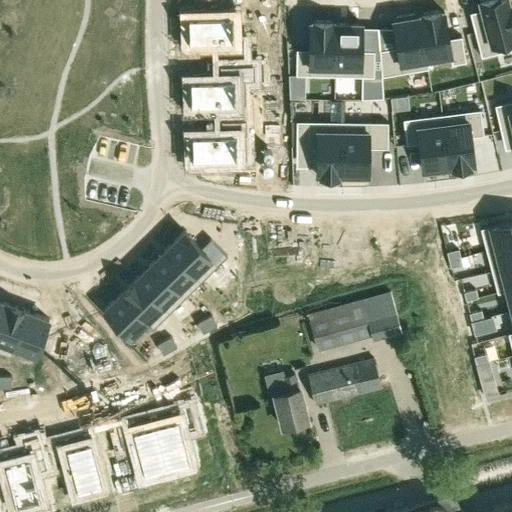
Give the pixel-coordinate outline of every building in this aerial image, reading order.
[(479,0),(486,27),(475,30),(481,55),(511,47),(511,3),(510,4),(508,0),(479,0)] [(421,15),(418,15),(427,67),(428,67),(427,62),(451,58),(452,63),(466,60),(461,35),(449,37),(444,11),(441,11),(440,9),(421,12),(421,15)] [(397,46),(379,49),(381,75),(427,67),(418,15),(415,16),(414,12),(396,15),(397,19),(393,19),(397,46)] [(234,13),(186,14),(187,44),(219,43),(219,54),(243,54),(243,40),(235,40),(234,13)] [(296,48),(296,74),(335,74),(336,22),(333,22),(333,19),(313,19),(313,21),(310,21),(309,48),(296,48)] [(336,22),(335,74),(374,75),(374,49),(361,49),(362,22),(336,22)] [(220,76),(188,77),(188,106),(237,105),(236,78),(244,78),(244,63),(220,64),(220,76)] [(511,99),(495,104),(500,129),(511,126),(511,99)] [(480,108),(442,113),(448,165),(451,165),(452,167),(471,165),(471,162),(474,162),(471,135),(483,134),(480,108)] [(442,113),(403,118),(406,143),(419,142),(422,168),(448,165),(442,113)] [(222,131),(189,132),(190,161),(238,160),(237,132),(246,132),(245,118),(221,119),(222,131)] [(296,120),(296,146),(316,146),(316,172),(320,172),(319,175),(339,175),(339,173),(342,173),(343,120),(296,120)] [(343,120),(342,173),(368,173),(369,146),(387,147),(388,121),(343,120)] [(511,218),(481,227),(486,249),(511,242),(511,218)] [(186,229),(168,246),(196,275),(214,258),(219,264),(228,255),(211,238),(202,247),(186,229)] [(511,242),(486,249),(492,270),(511,264),(511,242)] [(168,246),(151,263),(179,291),(196,275),(168,246)] [(446,251),(448,259),(460,256),(458,248),(446,251)] [(460,256),(448,259),(450,267),(462,264),(460,256)] [(151,263),(134,280),(162,308),(179,291),(151,263)] [(511,264),(492,270),(497,291),(509,288),(509,287),(511,286),(511,264)] [(134,280),(117,296),(145,325),(162,308),(134,280)] [(475,288),(463,291),(466,299),(478,296),(475,288)] [(390,289),(308,313),(317,349),(371,335),(372,339),(402,331),(390,289)] [(117,296),(100,313),(128,342),(145,325),(117,296)] [(0,298),(0,331),(11,303),(0,298)] [(11,303),(0,331),(0,341),(19,349),(33,311),(11,303)] [(481,309),(469,312),(471,320),(480,318),(483,317),(481,309)] [(33,311),(19,349),(42,357),(56,319),(33,311)] [(211,314),(204,318),(210,328),(217,325),(211,314)] [(204,318),(197,321),(202,332),(210,328),(204,318)] [(483,330),(480,318),(471,320),(475,332),(483,330)] [(171,335),(164,339),(170,350),(177,346),(171,335)] [(164,339),(157,343),(163,353),(170,350),(164,339)] [(485,352),(474,355),(476,364),(488,360),(485,352)] [(314,403),(380,387),(373,358),(307,374),(314,403)] [(286,390),(274,393),(282,426),(307,420),(299,387),(298,387),(294,373),(282,376),(286,390)] [(492,375),(481,378),(486,395),(497,392),(492,375)] [(177,416),(154,422),(167,468),(191,462),(183,430),(195,427),(188,404),(175,408),(177,416)] [(130,420),(116,423),(122,446),(134,443),(142,475),(167,468),(154,422),(132,427),(130,420)] [(90,439),(63,445),(76,492),(104,485),(95,453),(107,450),(101,427),(88,431),(90,439)] [(28,455),(2,461),(14,508),(42,501),(34,469),(46,466),(40,443),(26,447),(28,455)] [(511,511),(511,492),(452,508),(441,494),(436,491),(432,491),(352,511),(511,511)]
